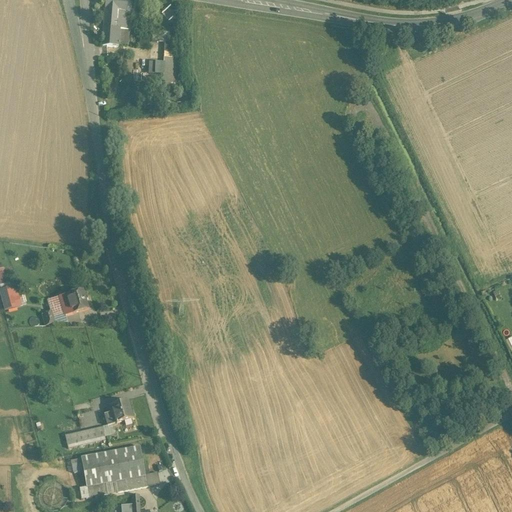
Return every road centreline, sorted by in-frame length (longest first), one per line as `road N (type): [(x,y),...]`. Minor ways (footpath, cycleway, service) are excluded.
road 1 (residential): [(86,61),(122,281),(199,511)]
road 2 (track): [(511,385),(373,110)]
road 3 (secondary): [(234,0),(408,28),(467,19),(510,0)]
road 4 (track): [(511,413),(335,511)]
